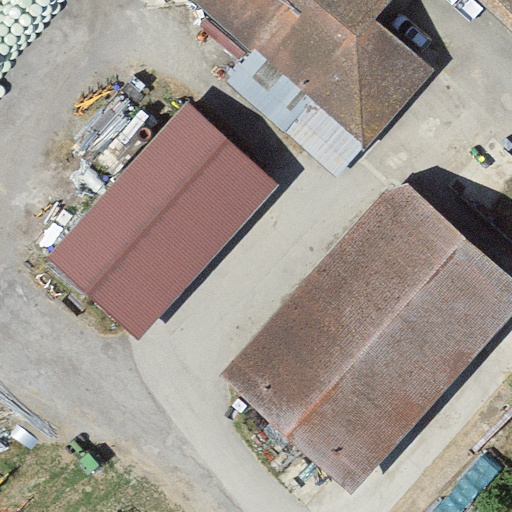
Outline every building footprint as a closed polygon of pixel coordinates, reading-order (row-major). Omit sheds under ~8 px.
[(363,29),(330,0),(215,0),(212,5),(269,56),(370,144),(433,73),(372,19),(363,29)] [(330,0),(363,29),(372,19),(389,0),(330,0)] [(344,171),(370,144),(269,56),(244,85),(344,171)] [(197,114),(61,261),(150,343),(286,196),(197,114)] [(511,284),(412,191),(239,377),(359,488),(511,323),(511,284)]
